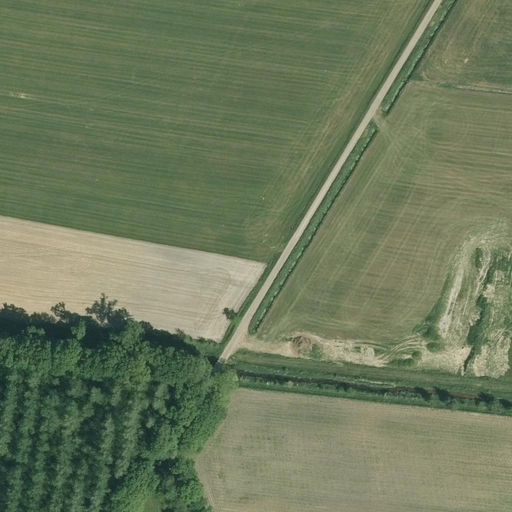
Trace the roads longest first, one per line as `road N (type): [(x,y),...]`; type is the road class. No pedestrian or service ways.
road 1 (unclassified): [(188,511),(170,462),(174,437),(439,0)]
road 2 (track): [(213,377),(134,358),(0,348)]
